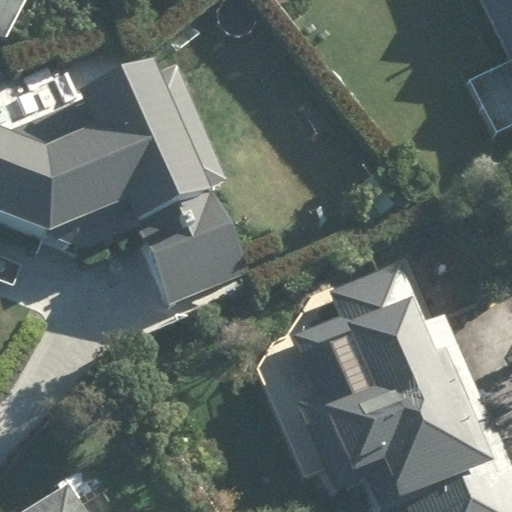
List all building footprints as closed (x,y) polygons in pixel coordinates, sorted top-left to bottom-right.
[(25,0),(0,0),(0,50),(1,52),(25,0)] [(496,149),(511,141),(511,0),(469,0),(505,73),(468,91),(496,149)] [(220,198),(167,74),(70,116),(83,147),(26,172),(0,162),(0,243),(34,256),(110,223),(150,316),(239,277),(207,204),(220,198)] [(376,174),(343,202),(372,236),(405,208),(376,174)] [(374,511),(511,511),(511,497),(436,328),(421,335),(391,269),(326,298),(338,324),(245,365),(311,511),(319,511),(365,492),(374,511)] [(91,478),(35,511),(92,511),(107,503),(91,478)]
